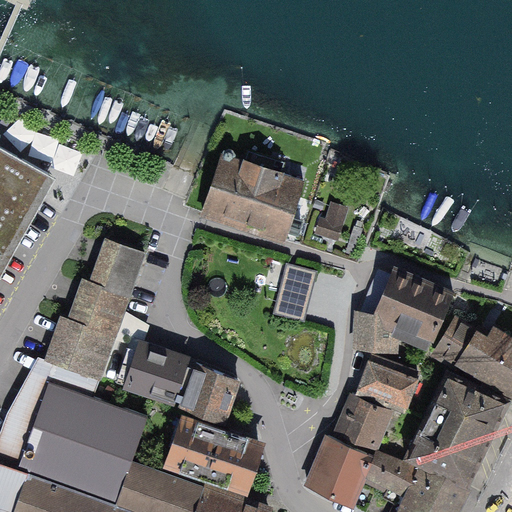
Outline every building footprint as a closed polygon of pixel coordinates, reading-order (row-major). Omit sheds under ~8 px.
[(36,153),(59,155),(58,163),(82,165),(84,148),(60,146),(61,135),(38,132),(36,153)] [(0,273),(40,202),(55,175),(0,144),(0,273)] [(222,150),(200,216),(287,244),(309,178),(222,150)] [(320,219),(315,236),(339,243),(351,208),(332,202),(327,221),(320,219)] [(147,248),(103,232),(87,277),(84,275),(69,315),(62,313),(46,356),(101,376),(147,248)] [(317,272),(287,265),(274,314),(304,322),(317,272)] [(457,297),(395,271),(376,316),(358,314),(355,355),(400,358),(402,337),(434,351),(457,297)] [(511,338),(496,329),(489,340),(458,322),(438,357),(511,395),(511,338)] [(128,384),(176,401),(191,361),(143,343),(128,384)] [(101,376),(39,354),(7,412),(0,433),(0,460),(19,468),(51,377),(96,393),(101,376)] [(371,360),(358,392),(408,412),(421,380),(371,360)] [(223,418),(238,377),(198,363),(183,404),(223,418)] [(495,446),(511,409),(511,401),(451,374),(431,417),(495,446)] [(395,412),(350,394),(333,435),(378,454),(395,412)] [(268,437),(183,408),(165,461),(250,490),(268,437)] [(473,494),(495,446),(431,417),(409,465),(473,494)] [(375,456),(329,438),(310,486),(356,504),(375,456)] [(399,511),(464,511),(473,494),(409,465),(381,452),(367,483),(405,500),(399,511)] [(196,511),(206,483),(133,459),(116,505),(133,511),(196,511)] [(133,511),(116,505),(19,468),(0,460),(0,511),(133,511)] [(206,483),(196,511),(273,511),(275,506),(206,482),(206,483)]
